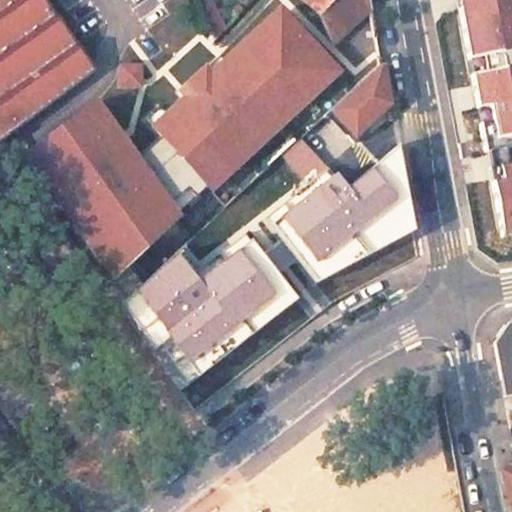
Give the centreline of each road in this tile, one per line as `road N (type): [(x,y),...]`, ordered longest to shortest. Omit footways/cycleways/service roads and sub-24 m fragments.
road 1 (residential): [(144,511),(333,362),(456,292)]
road 2 (residential): [(400,0),(456,292)]
road 3 (residential): [(487,511),(456,292)]
